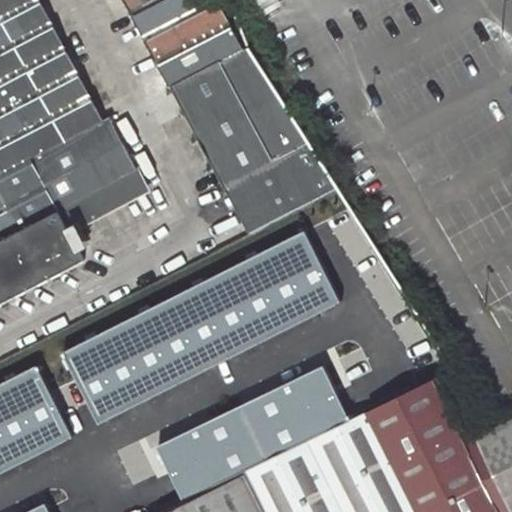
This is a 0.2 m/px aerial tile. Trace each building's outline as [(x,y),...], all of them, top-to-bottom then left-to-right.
[(45,0),(0,0),(0,173),(107,118),(45,0)] [(130,0),(171,83),(245,45),(221,0),(130,0)] [(306,138),(245,45),(171,83),(223,182),(306,138)] [(107,118),(0,173),(0,297),(83,256),(67,226),(57,204),(136,163),(112,115),(107,118)] [(248,231),(337,187),(306,138),(223,182),(248,231)] [(67,226),(147,184),(136,163),(57,204),(67,226)] [(67,433),(133,406),(117,368),(104,373),(112,390),(93,398),(77,359),(96,351),(85,324),(1,359),(16,395),(42,384),(51,406),(55,404),(67,433)] [(433,333),(70,511),(156,511),(433,376),(454,366),(433,333)] [(156,511),(502,511),(466,441),(433,376),(156,511)] [(511,511),(511,418),(466,441),(502,511),(511,511)]
